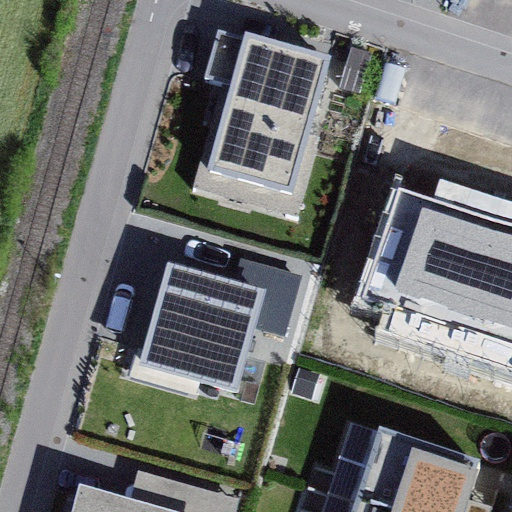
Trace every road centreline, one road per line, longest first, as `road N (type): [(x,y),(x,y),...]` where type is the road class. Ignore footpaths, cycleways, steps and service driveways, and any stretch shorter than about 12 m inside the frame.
road 1 (residential): [(14,511),(156,0)]
road 2 (residential): [(511,68),(300,0)]
